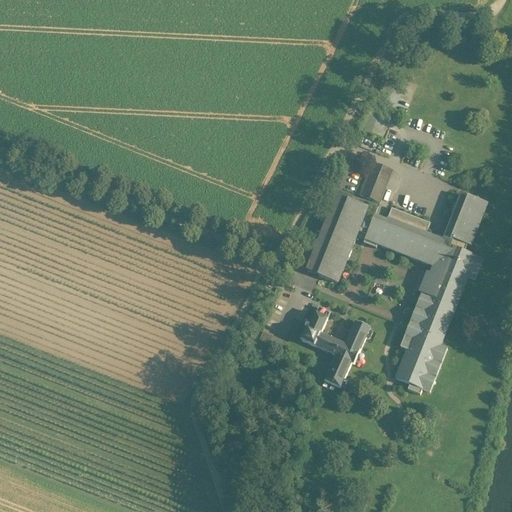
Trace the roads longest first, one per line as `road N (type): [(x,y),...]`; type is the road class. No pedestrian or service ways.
road 1 (unclassified): [(0,150),(272,259),(393,28),(421,12),(490,17),(501,0)]
road 2 (track): [(272,259),(192,401),(225,511)]
